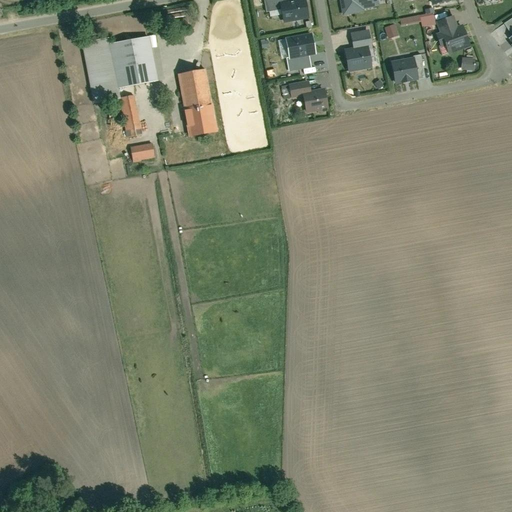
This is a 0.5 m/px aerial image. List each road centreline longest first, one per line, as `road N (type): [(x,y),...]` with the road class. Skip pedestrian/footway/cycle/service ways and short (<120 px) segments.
road 1 (residential): [(319,0),(339,110),(489,78),(493,65),(467,0)]
road 2 (unclassified): [(161,0),(0,29)]
